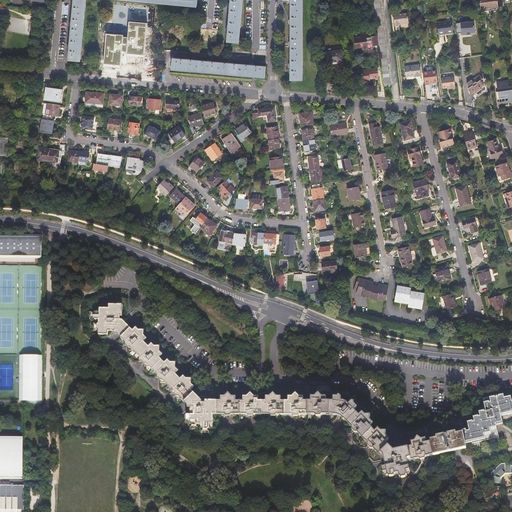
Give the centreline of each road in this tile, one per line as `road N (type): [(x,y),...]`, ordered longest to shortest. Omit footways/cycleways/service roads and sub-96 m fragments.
road 1 (residential): [(418,107),(473,308)]
road 2 (secondary): [(187,274),(62,228),(0,220)]
road 3 (residential): [(75,78),(254,94)]
road 4 (residential): [(352,101),(385,265)]
road 5 (residential): [(75,78),(70,136),(135,146),(166,163)]
road 6 (residential): [(166,163),(228,216),(304,224)]
road 7 (secondary): [(331,327),(187,274)]
road 8 (secondary): [(283,319),(360,346),(412,353)]
road 9 (residential): [(286,96),(304,224)]
